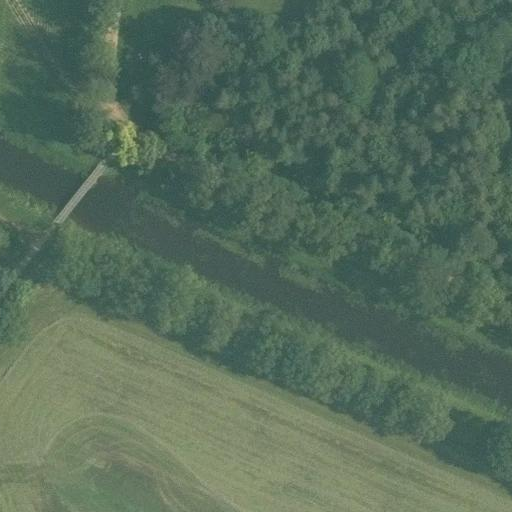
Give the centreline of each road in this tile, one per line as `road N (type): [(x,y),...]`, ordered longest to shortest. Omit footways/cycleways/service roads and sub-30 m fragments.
road 1 (track): [(511,310),(169,161)]
road 2 (track): [(114,0),(105,110),(123,134),(169,161)]
